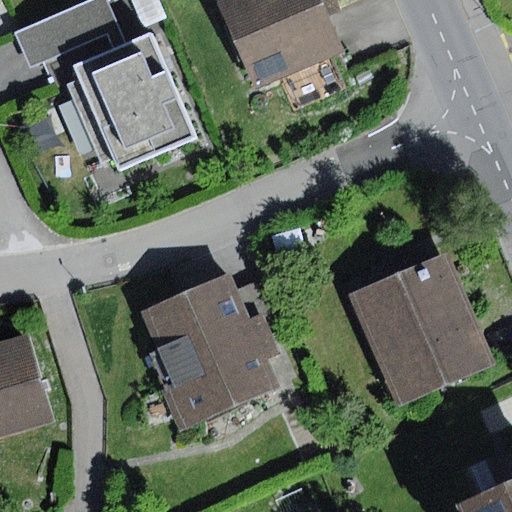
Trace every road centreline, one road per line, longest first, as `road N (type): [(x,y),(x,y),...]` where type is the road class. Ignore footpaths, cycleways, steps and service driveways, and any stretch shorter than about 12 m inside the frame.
road 1 (residential): [(18,277),(132,254),(475,115)]
road 2 (residential): [(425,0),(475,115)]
